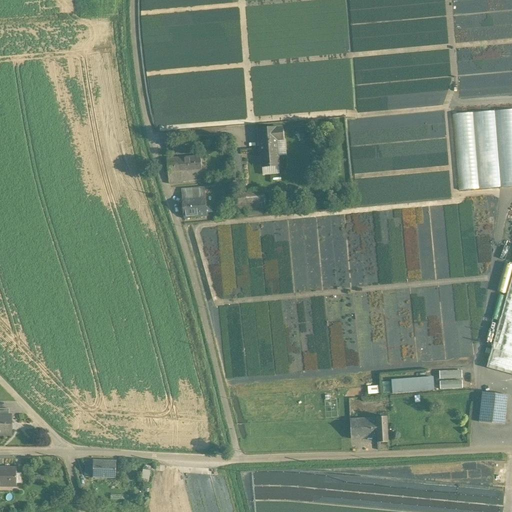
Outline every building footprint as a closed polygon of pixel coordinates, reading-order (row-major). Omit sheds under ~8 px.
[(511,108),(452,114),(459,194),(511,188),(511,108)] [(281,128),(258,130),(259,142),(261,142),(262,167),(278,165),(276,140),(282,140),(281,128)] [(172,139),(169,139),(169,149),(178,149),(177,142),(172,143),(172,139)] [(200,156),(167,159),(169,183),(203,180),(200,156)] [(241,157),(233,158),(234,176),(242,176),(241,157)] [(204,187),(182,189),(184,218),(207,216),(204,187)] [(268,192),(246,194),(247,212),(269,210),(268,192)] [(246,194),(234,195),(235,213),(247,212),(246,194)] [(230,211),(214,213),(215,220),(230,219),(230,211)] [(511,272),(511,266),(504,264),(496,293),(505,296),(511,272)] [(511,277),(487,368),(511,374),(511,277)] [(498,296),(491,321),(498,323),(505,298),(498,296)] [(497,326),(490,324),(485,342),(492,344),(497,326)] [(440,370),(440,388),(463,388),(462,369),(440,370)] [(434,377),(392,380),(394,395),(435,392),(434,377)] [(376,385),(367,385),(367,394),(376,393),(376,385)] [(507,395),(482,392),(479,422),(504,425),(507,395)] [(0,435),(11,436),(12,415),(9,415),(0,415),(0,435)] [(387,417),(377,418),(358,419),(358,429),(371,428),(371,438),(378,438),(378,443),(388,442),(387,417)] [(371,428),(358,429),(358,419),(350,420),(351,439),(371,438),(371,428)] [(388,442),(378,443),(379,450),(388,450),(388,442)] [(94,459),(85,459),(84,476),(93,476),(94,459)] [(117,460),(94,459),(93,476),(93,478),(117,479),(117,460)] [(0,486),(17,486),(17,467),(0,467),(0,486)] [(151,469),(144,467),(141,480),(147,482),(151,469)]
